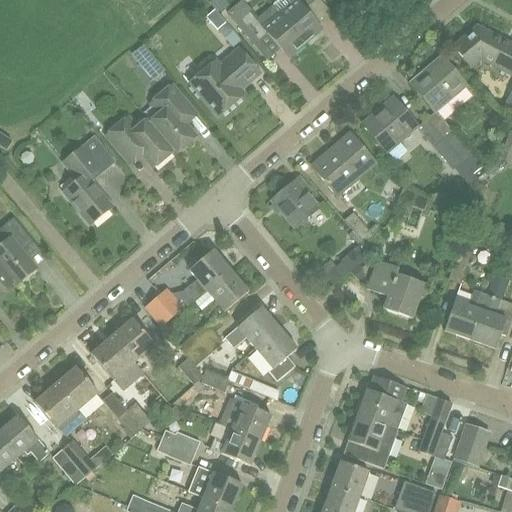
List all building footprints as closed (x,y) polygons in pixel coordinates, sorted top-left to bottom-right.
[(280,0),(273,6),(305,44),(321,29),(305,9),(314,2),(312,0),(280,0)] [(249,10),(234,23),(253,46),(259,41),(269,33),(289,57),(305,44),(273,6),(265,14),(257,20),(251,12),(249,10)] [(203,16),(215,29),(223,22),(212,9),(203,16)] [(230,43),(237,38),(225,24),(218,30),(230,43)] [(511,44),(477,27),(453,47),(471,68),(481,60),(511,75),(511,73),(511,44)] [(150,80),(162,70),(141,44),(129,54),(150,80)] [(244,94),(238,88),(246,81),(248,82),(259,72),(239,49),(220,65),(216,60),(190,82),(219,116),(244,94)] [(435,112),(436,112),(466,87),(441,58),(411,83),(435,112)] [(150,123),(172,151),(174,154),(195,136),(178,117),(189,107),(171,87),(151,104),(160,114),(150,123)] [(400,143),(416,129),(418,127),(394,97),(363,123),(387,153),(388,152),(395,161),(407,151),(400,143)] [(153,167),(172,151),(150,123),(147,120),(136,129),(128,119),(107,136),(125,157),(137,147),(153,167)] [(511,164),(511,160),(511,132),(509,131),(498,159),(511,164)] [(13,143),(14,141),(1,132),(0,133),(0,144),(8,150),(13,143)] [(473,155),(453,132),(443,140),(463,163),(473,155)] [(376,163),(351,134),(313,166),(337,195),(376,163)] [(64,192),(90,225),(113,207),(89,177),(100,168),(93,159),(105,150),(95,137),(63,163),(78,181),(64,192)] [(454,171),(463,163),(443,140),(434,148),(454,171)] [(294,228),(319,208),(296,181),(271,201),(294,228)] [(353,231),(371,253),(374,250),(382,233),(376,224),(369,230),(353,213),(344,220),(353,231)] [(0,266),(17,286),(37,269),(21,249),(32,240),(14,219),(0,230),(0,242),(3,246),(0,248),(0,266)] [(371,254),(371,253),(353,231),(348,235),(357,247),(341,261),(342,262),(337,267),(331,260),(319,270),(332,286),(349,272),(356,266),(371,254)] [(471,253),(474,244),(463,239),(460,248),(449,279),(460,283),(472,253),(471,253)] [(183,290),(194,303),(231,272),(213,251),(190,271),(197,279),(183,290)] [(424,285),(396,275),(399,269),(377,261),(367,290),(387,297),(383,309),(411,320),(424,285)] [(16,287),(17,286),(0,266),(0,295),(14,284),(16,287)] [(356,266),(349,272),(355,279),(362,273),(356,266)] [(248,292),(231,272),(194,303),(202,311),(211,323),(225,312),(248,292)] [(493,275),(485,295),(486,295),(470,340),(495,349),(500,335),(504,337),(510,322),(495,316),(500,300),(502,301),(508,281),(493,275)] [(144,307),(160,327),(180,311),(163,291),(144,307)] [(444,331),(470,340),(486,295),(485,295),(474,291),(469,307),(454,302),(444,331)] [(256,349),(280,329),(262,308),(238,328),(224,339),(233,350),(247,338),(256,349)] [(133,320),(112,337),(134,363),(140,370),(149,363),(143,356),(155,346),(153,344),(156,342),(156,339),(150,332),(147,332),(144,334),(133,320)] [(187,358),(215,334),(208,325),(179,348),(187,358)] [(297,349),(280,329),(256,349),(273,369),(269,372),(277,382),(296,366),(288,357),(297,349)] [(215,334),(187,358),(195,368),(223,344),(215,334)] [(134,363),(112,337),(92,355),(114,381),(134,363)] [(199,383),(203,378),(187,359),(178,367),(195,386),(199,383)] [(76,368),(55,386),(78,412),(98,395),(76,368)] [(232,368),(227,380),(230,381),(229,382),(251,390),(256,378),(232,368)] [(230,381),(227,380),(206,371),(203,378),(199,383),(224,393),(229,382),(230,381)] [(493,389),(503,400),(511,391),(511,384),(505,377),(493,389)] [(368,390),(358,417),(387,428),(397,432),(407,405),(402,403),(407,390),(375,378),(370,391),(368,390)] [(261,383),(257,392),(284,404),(288,395),(261,383)] [(85,421),(78,412),(55,386),(35,403),(57,430),(66,437),(85,421)] [(432,417),(419,452),(433,457),(441,433),(452,404),(438,399),(426,395),(422,407),(425,415),(432,417)] [(231,404),(222,425),(261,441),(272,416),(236,401),(231,404)] [(136,404),(127,411),(143,430),(152,423),(136,404)] [(160,418),(168,428),(178,420),(175,416),(179,413),(174,407),(160,418)] [(118,419),(134,438),(143,430),(127,411),(118,419)] [(18,417),(0,431),(0,438),(17,458),(24,452),(27,455),(31,453),(39,462),(49,454),(38,441),(18,417)] [(397,432),(387,428),(358,417),(343,455),(383,470),(397,432)] [(251,467),(261,441),(222,425),(221,426),(231,431),(226,443),(215,439),(210,450),(222,454),(222,455),(251,467)] [(480,449),(485,432),(465,426),(453,460),(468,465),(475,447),(480,449)] [(162,439),(195,455),(200,442),(177,433),(176,436),(166,432),(162,439)] [(441,433),(433,457),(444,461),(452,437),(441,433)] [(0,472),(17,458),(0,438),(0,472)] [(190,466),(195,455),(162,439),(157,452),(190,466)] [(72,441),(62,450),(70,459),(85,477),(104,463),(97,454),(89,460),(72,441)] [(75,485),(85,477),(70,459),(62,450),(53,458),(75,485)] [(341,462),(332,487),(359,497),(368,472),(341,462)] [(463,466),(452,462),(448,473),(454,475),(460,473),(463,466)] [(188,492),(203,499),(203,498),(232,510),(242,485),(214,473),(213,474),(198,468),(188,492)] [(511,479),(501,476),(494,497),(511,502),(511,479)] [(400,511),(427,511),(434,494),(402,483),(393,509),(400,511)] [(353,511),(359,497),(332,487),(323,511),(324,511),(353,511)] [(170,511),(172,508),(157,501),(155,505),(133,495),(131,498),(125,495),(121,503),(140,511),(170,511)] [(456,511),(460,503),(437,496),(432,511),(456,511)] [(38,511),(23,497),(14,507),(18,511),(38,511)] [(203,498),(203,499),(198,511),(182,504),(178,511),(231,511),(232,510),(203,498)] [(52,511),(71,511),(70,506),(62,503),(55,506),(52,511)]
